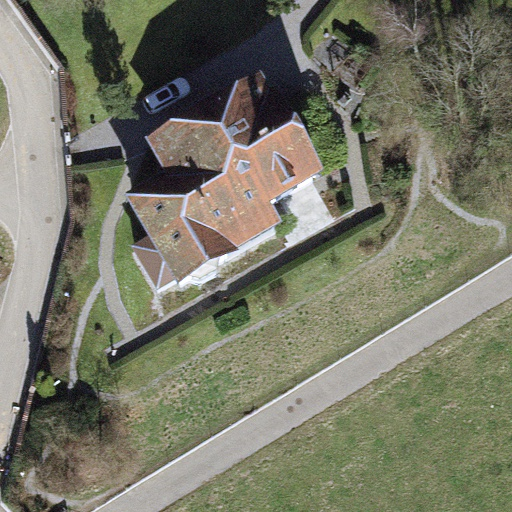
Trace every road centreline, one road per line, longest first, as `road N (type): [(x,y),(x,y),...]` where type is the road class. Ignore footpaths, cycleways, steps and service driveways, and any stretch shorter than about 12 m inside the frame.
road 1 (residential): [(138,511),(511,283)]
road 2 (residential): [(0,424),(37,255),(42,170),(32,81),(0,30)]
road 3 (track): [(311,0),(280,32),(42,170)]
